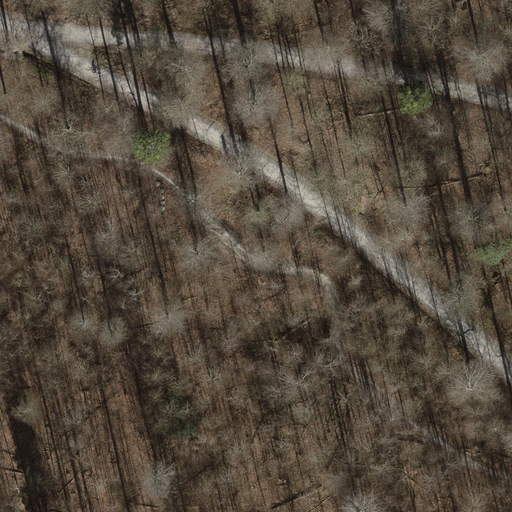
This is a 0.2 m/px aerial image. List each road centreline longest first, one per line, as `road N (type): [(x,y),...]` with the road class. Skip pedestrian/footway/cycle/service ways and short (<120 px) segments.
road 1 (track): [(511,371),(308,199),(162,106),(0,19)]
road 2 (track): [(0,30),(194,44),(511,101)]
